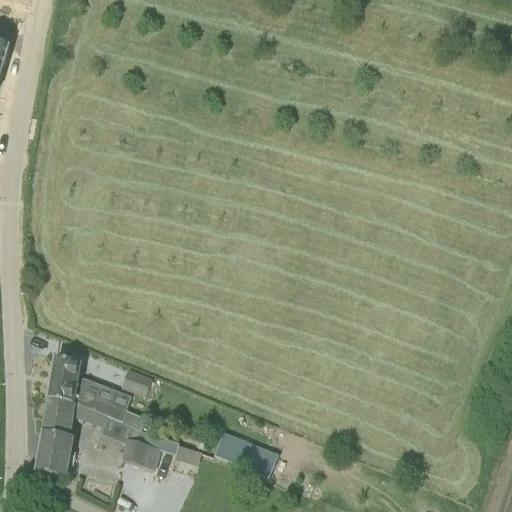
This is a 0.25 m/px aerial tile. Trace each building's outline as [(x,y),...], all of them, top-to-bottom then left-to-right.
[(0,74),(2,75),(9,50),(0,47),(0,74)] [(55,362),(49,402),(73,406),(108,419),(122,425),(127,414),(96,402),(99,394),(86,390),(87,383),(79,382),(82,366),(55,362)] [(145,400),(151,384),(127,374),(121,390),(145,400)] [(43,436),(36,476),(65,481),(67,467),(74,468),(76,456),(69,454),(72,440),(68,440),(71,416),(104,429),(108,419),(73,406),(49,402),(46,402),(41,436),(43,436)] [(130,443),(124,464),(142,469),(147,448),(130,443)] [(275,466),(220,444),(214,459),(269,482),(275,466)] [(200,468),(204,456),(183,449),(179,462),(200,468)]
